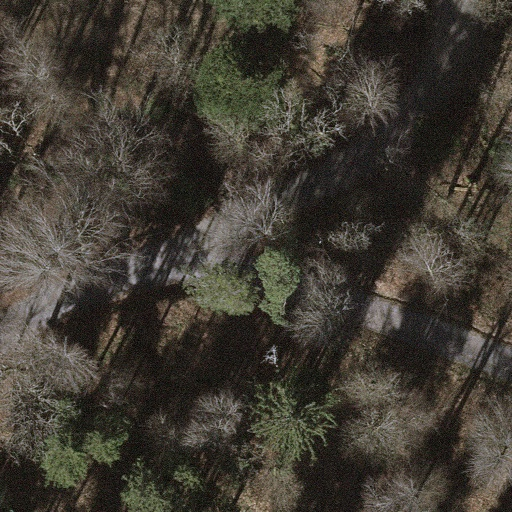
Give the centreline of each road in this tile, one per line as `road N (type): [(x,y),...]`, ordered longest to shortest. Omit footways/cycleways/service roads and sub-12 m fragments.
road 1 (track): [(444,0),(450,15),(416,99),(192,262)]
road 2 (track): [(192,262),(511,363)]
road 3 (track): [(192,262),(0,340)]
